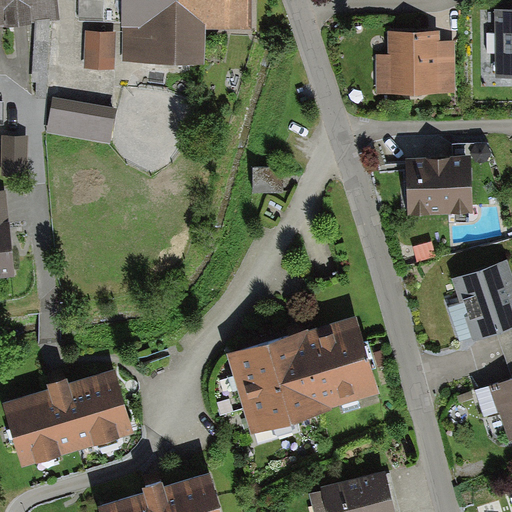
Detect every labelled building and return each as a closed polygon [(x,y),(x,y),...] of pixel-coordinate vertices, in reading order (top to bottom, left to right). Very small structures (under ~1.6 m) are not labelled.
[(56,0),(0,0),(0,22),(58,18),(56,0)] [(252,0),(121,0),(120,57),(207,58),(207,23),(253,23),(252,0)] [(511,8),(497,8),(497,75),(511,75),(511,8)] [(116,28),(87,26),(84,65),(114,67),(116,28)] [(377,94),(457,93),(456,43),(441,44),(440,31),(388,32),(389,59),(377,59),(377,94)] [(115,102),(54,92),(47,128),(109,138),(115,102)] [(471,156),(409,156),(409,214),(471,213),(471,156)] [(256,188),(285,189),(286,161),(256,161),(256,188)] [(387,203),(408,203),(408,170),(386,170),(387,203)] [(0,273),(17,271),(7,186),(0,186),(0,273)] [(511,272),(508,259),(453,278),(461,302),(449,306),(462,344),(497,332),(511,327),(511,272)] [(254,431),(380,394),(356,314),(230,351),(254,431)] [(511,327),(497,332),(511,377),(511,376),(511,327)] [(133,425),(114,361),(68,375),(66,369),(49,375),(50,380),(4,394),(23,458),(133,425)] [(511,376),(511,377),(474,390),(484,418),(497,413),(507,443),(511,441),(511,376)] [(225,511),(210,462),(166,475),(164,468),(142,474),(144,482),(99,496),(103,511),(225,511)] [(398,511),(386,468),(322,485),(323,489),(309,492),(314,511),(398,511)]
